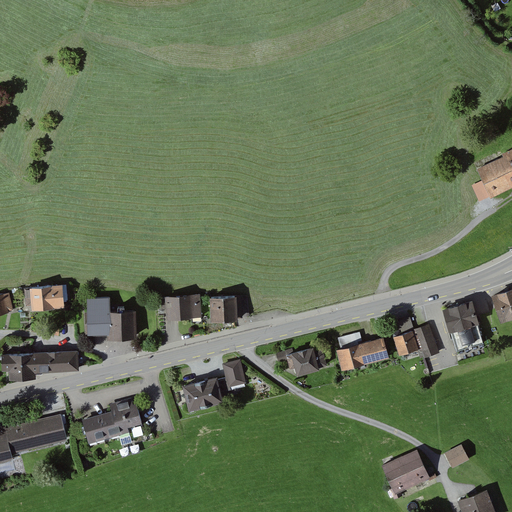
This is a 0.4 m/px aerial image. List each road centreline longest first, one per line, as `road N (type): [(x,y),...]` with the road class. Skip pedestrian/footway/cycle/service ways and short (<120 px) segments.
road 1 (secondary): [(511,268),(240,342)]
road 2 (residential): [(240,342),(316,403),(424,450),(452,493)]
road 3 (secondary): [(240,342),(0,401)]
